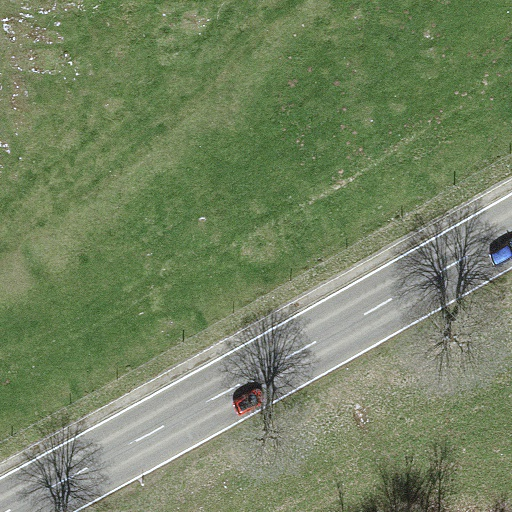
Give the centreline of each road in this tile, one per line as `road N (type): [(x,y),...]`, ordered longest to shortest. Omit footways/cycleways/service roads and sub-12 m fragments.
road 1 (primary): [(511,229),(2,511)]
road 2 (track): [(273,0),(0,234)]
